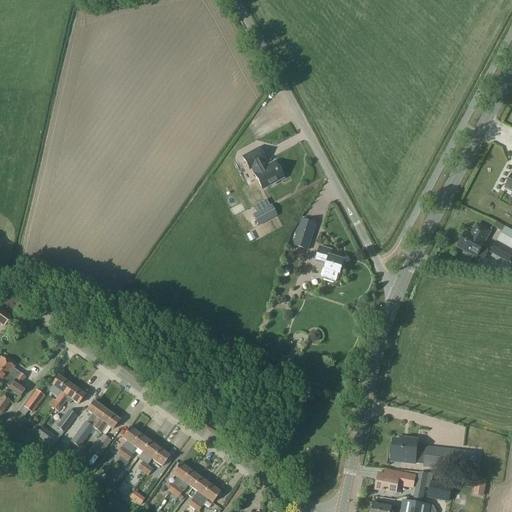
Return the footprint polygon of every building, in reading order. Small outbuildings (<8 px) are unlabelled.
[(281,111),(286,108),(277,92),(273,95),(281,111)] [(253,172),(262,190),(283,178),(274,161),(265,165),(263,160),(265,159),(258,147),(242,156),(248,168),(251,167),(254,172),(253,172)] [(259,226),(276,217),(270,205),(252,215),(259,226)] [(316,224),(302,220),(295,240),(310,245),(316,224)] [(477,225),(471,235),(465,232),(457,247),(464,251),(465,253),(476,259),(485,243),(484,242),(490,232),(477,225)] [(511,256),(511,230),(504,227),(490,253),(509,263),(511,256)] [(339,274),(344,261),(330,257),(332,250),(319,246),(314,262),(326,265),(325,270),(324,270),(322,276),(330,279),(332,272),(339,274)] [(511,264),(493,257),(490,262),(510,270),(511,265),(511,264)] [(316,285),(317,278),(307,277),(306,284),(316,285)] [(0,324),(3,327),(10,317),(0,309),(0,324)] [(0,370),(20,385),(25,378),(13,370),(14,368),(0,357),(0,370)] [(20,385),(0,370),(0,382),(2,384),(3,383),(10,387),(9,389),(19,397),(25,389),(20,385)] [(53,411),(71,386),(57,376),(51,385),(60,392),(54,401),(52,399),(47,406),(53,411)] [(71,386),(53,411),(57,414),(65,402),(69,405),(72,401),(78,405),(84,396),(71,386)] [(19,413),(24,417),(28,411),(31,414),(44,397),(35,390),(23,408),(19,413)] [(4,395),(3,397),(1,396),(0,396),(0,413),(1,414),(10,403),(9,401),(10,399),(4,395)] [(95,417),(89,426),(93,429),(105,411),(92,402),(85,410),(95,417)] [(63,433),(66,429),(76,417),(68,411),(55,428),(63,433)] [(93,429),(81,445),(93,429),(97,432),(103,424),(113,430),(119,421),(105,411),(93,429)] [(76,417),(66,429),(72,433),(85,417),(79,412),(76,417)] [(81,445),(93,429),(89,426),(86,423),(74,440),(81,445)] [(42,427),(36,435),(53,448),(57,442),(59,439),(42,427)] [(122,459),(139,435),(129,428),(121,438),(127,442),(117,455),(122,459)] [(103,435),(91,452),(99,457),(111,441),(103,435)] [(141,453),(149,443),(139,435),(122,459),(127,463),(137,449),(141,453)] [(408,442),(393,440),(391,459),(405,460),(405,463),(415,464),(415,463),(424,464),(426,447),(427,445),(420,444),(420,446),(417,445),(417,440),(408,439),(408,442)] [(151,460),(159,450),(149,443),(141,453),(151,460)] [(474,473),(476,453),(426,447),(424,464),(424,467),(474,473)] [(148,465),(142,473),(147,477),(157,464),(162,467),(169,457),(159,450),(151,460),(148,465)] [(142,473),(148,465),(143,461),(137,469),(142,473)] [(182,482),(189,471),(179,464),(171,474),(182,482)] [(93,467),(88,473),(99,480),(103,474),(93,467)] [(192,489),(199,479),(189,471),(182,482),(177,488),(172,495),(177,499),(187,486),(192,489)] [(412,488),(414,476),(393,472),(392,478),(379,476),(379,479),(377,480),(376,485),(377,486),(376,489),(382,490),(382,491),(385,492),(385,491),(387,491),(386,493),(393,494),(393,493),(395,493),(396,485),(412,488)] [(417,484),(419,489),(424,490),(427,474),(420,473),(417,484)] [(136,494),(146,477),(141,474),(131,491),(136,494)] [(476,478),(474,488),(484,490),(486,480),(476,478)] [(190,511),(209,486),(199,479),(192,489),(196,492),(187,506),(188,506),(184,511),(190,511)] [(429,481),(426,498),(448,502),(451,485),(429,481)] [(172,495),(177,488),(172,484),(167,491),(172,495)] [(209,486),(190,511),(198,511),(207,500),(212,504),(219,493),(209,486)] [(428,511),(430,506),(402,501),(401,508),(392,506),(391,507),(374,503),(371,511),(428,511)]
